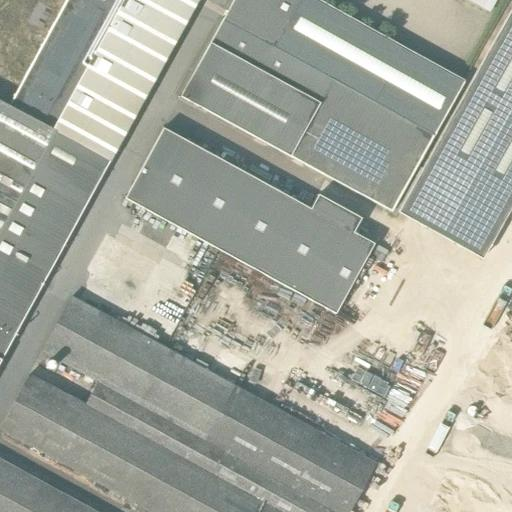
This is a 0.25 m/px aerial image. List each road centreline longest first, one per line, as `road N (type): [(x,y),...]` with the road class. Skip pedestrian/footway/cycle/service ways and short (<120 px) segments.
road 1 (unknown): [(230,0),(0,402)]
road 2 (unknown): [(491,281),(364,511)]
road 3 (unknown): [(491,281),(425,248),(511,96)]
